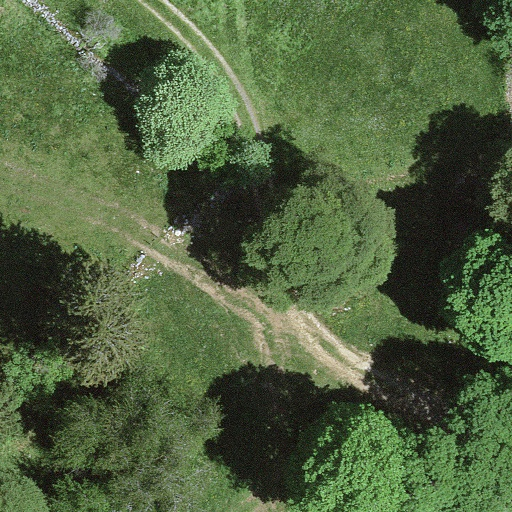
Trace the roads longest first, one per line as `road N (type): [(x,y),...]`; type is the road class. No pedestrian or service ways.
road 1 (track): [(478,449),(311,331),(294,291),(257,104),(199,32),(159,0)]
road 2 (unclassified): [(511,424),(386,511)]
